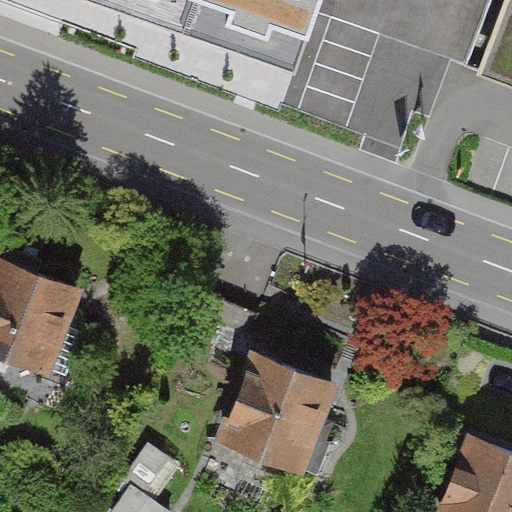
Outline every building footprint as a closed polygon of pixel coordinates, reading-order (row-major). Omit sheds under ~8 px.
[(98,0),(297,70),(321,0),(98,0)] [(511,0),(508,0),(496,35),(511,41),(511,0)] [(0,359),(50,379),(87,284),(13,255),(0,287),(0,359)] [(361,385),(264,345),(223,445),(320,485),(361,385)] [(451,511),(511,511),(511,442),(484,431),(451,511)]
